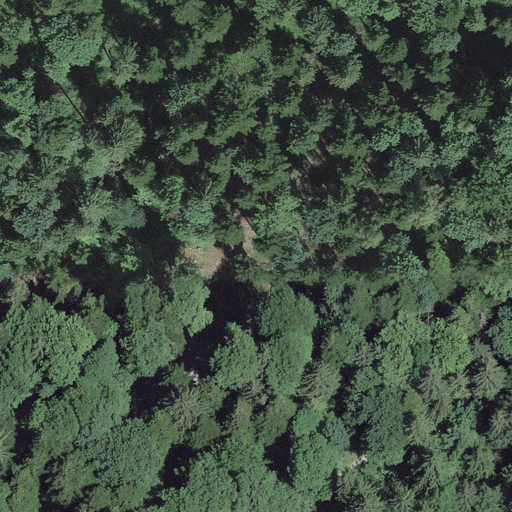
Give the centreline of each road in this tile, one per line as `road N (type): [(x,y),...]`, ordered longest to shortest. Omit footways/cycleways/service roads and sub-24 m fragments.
road 1 (track): [(58,511),(173,371),(193,373),(211,390),(219,511)]
road 2 (track): [(308,511),(375,461),(511,434)]
